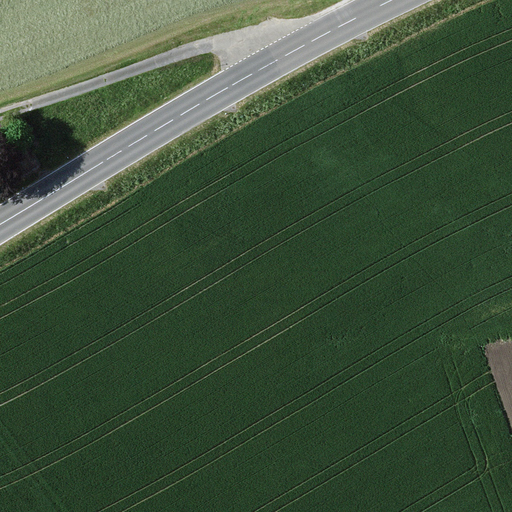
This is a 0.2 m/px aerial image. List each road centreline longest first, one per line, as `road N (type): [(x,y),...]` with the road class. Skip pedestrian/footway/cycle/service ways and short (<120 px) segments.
road 1 (primary): [(0,222),(394,0)]
road 2 (track): [(297,48),(220,42),(0,116)]
